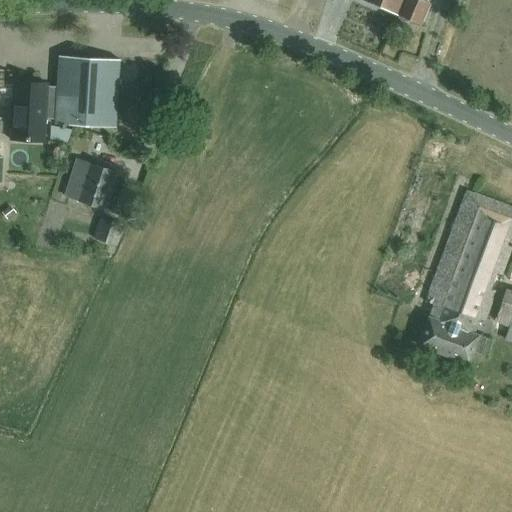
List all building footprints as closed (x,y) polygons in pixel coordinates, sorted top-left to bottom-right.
[(364,0),(421,24),(430,2),(428,2),(428,0),(364,0)] [(116,44),(114,52),(137,59),(139,51),(116,44)] [(115,128),(119,60),(59,56),(57,87),(47,86),(47,84),(13,82),(10,139),(44,141),(45,119),(55,119),(54,124),(115,128)] [(104,208),(116,173),(76,160),(65,195),(104,208)] [(180,200),(187,171),(176,168),(169,197),(180,200)] [(484,324),(511,247),(511,208),(467,192),(426,303),(434,306),(419,346),(468,364),(478,336),(473,334),(477,322),(484,324)] [(117,246),(123,225),(100,217),(93,238),(117,246)] [(511,295),(500,291),(489,323),(511,330),(511,295)]
